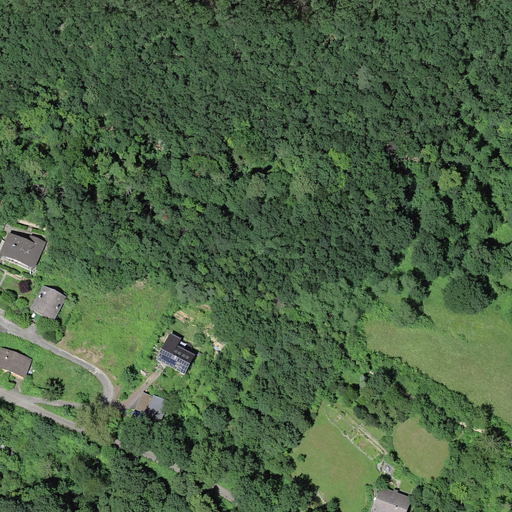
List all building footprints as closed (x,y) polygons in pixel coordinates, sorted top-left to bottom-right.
[(9,237),(2,254),(17,261),(34,268),(44,244),(31,238),(28,245),(9,237)] [(64,299),(44,289),(34,308),(36,309),(47,315),(49,316),(54,318),(64,299)] [(0,304),(5,307),(10,297),(0,292),(0,304)] [(41,327),(47,315),(36,309),(30,321),(41,327)] [(171,336),(167,344),(176,349),(180,341),(171,336)] [(169,367),(184,375),(194,357),(176,349),(167,344),(158,362),(169,367)] [(1,350),(0,352),(0,368),(14,373),(24,377),(30,360),(1,350)] [(163,403),(152,399),(147,412),(158,417),(163,403)] [(170,433),(165,431),(161,437),(166,440),(170,433)] [(406,511),(411,500),(382,489),(373,511),(406,511)]
